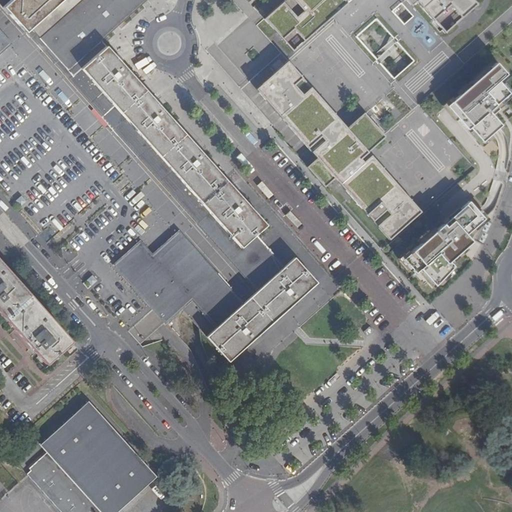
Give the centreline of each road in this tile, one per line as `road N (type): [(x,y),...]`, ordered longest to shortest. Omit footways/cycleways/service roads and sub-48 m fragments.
road 1 (residential): [(442,358),(177,63)]
road 2 (secondary): [(265,511),(442,358)]
road 3 (residential): [(106,339),(260,511)]
road 4 (residential): [(0,220),(106,339)]
road 5 (residential): [(106,339),(33,407),(0,376)]
